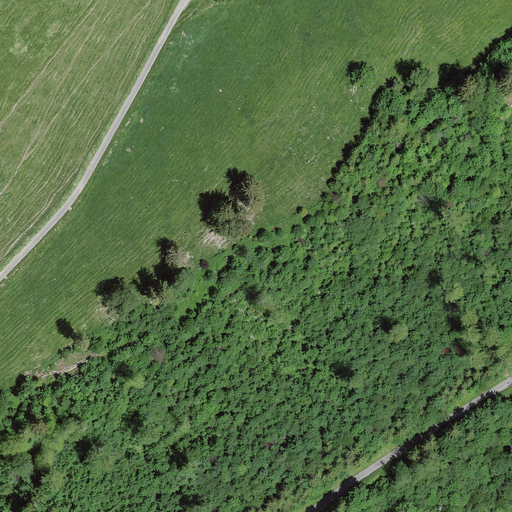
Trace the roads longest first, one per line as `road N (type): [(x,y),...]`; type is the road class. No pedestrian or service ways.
road 1 (track): [(0,277),(73,198),(183,0)]
road 2 (track): [(511,376),(315,511)]
